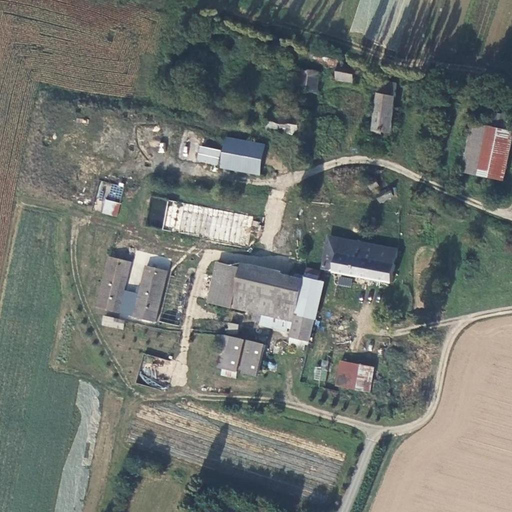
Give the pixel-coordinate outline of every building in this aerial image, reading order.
[(295,57),(297,47),(276,42),(274,50),(295,57)] [(351,77),(353,63),(338,60),(338,56),(325,52),(324,55),(310,51),(309,56),(313,57),(312,60),(321,63),(321,65),(336,69),(336,74),(351,77)] [(315,88),(317,72),(303,69),(300,86),(315,88)] [(372,129),(389,131),(394,81),(379,77),(372,129)] [(465,119),(456,169),(499,177),(510,112),(485,107),(483,122),(465,119)] [(269,109),(268,116),(267,127),(297,131),(299,115),(269,109)] [(259,173),(265,141),(201,129),(195,160),(259,173)] [(372,177),(366,180),(369,186),(375,183),(372,177)] [(388,187),(375,192),(379,199),(391,194),(388,187)] [(114,217),(117,202),(104,200),(102,214),(114,217)] [(176,200),(169,230),(243,243),(249,215),(176,200)] [(390,282),(394,262),(396,249),(395,249),(329,235),(322,266),(334,269),(333,271),(390,282)] [(217,249),(216,254),(289,269),(297,266),(217,249)] [(289,269),(216,254),(207,295),(255,305),(254,312),(261,313),(260,317),(288,323),(289,319),(290,313),(295,314),(294,320),(290,340),(305,343),(305,340),(307,334),(309,335),(311,327),(313,317),(322,280),(317,278),(318,271),(305,267),(297,266),(289,269)] [(127,263),(106,258),(94,309),(128,317),(130,310),(117,307),(127,263)] [(164,271),(142,266),(136,293),(126,291),(122,306),(133,308),(131,317),(153,322),(164,271)] [(187,280),(167,276),(156,322),(176,326),(187,280)] [(338,285),(351,287),(352,277),(339,276),(338,285)] [(121,323),(101,318),(99,326),(120,330),(121,323)] [(227,329),(221,361),(259,369),(265,336),(227,329)] [(339,360),(335,381),(348,383),(355,385),(359,364),(339,360)] [(359,364),(355,385),(369,388),(373,366),(359,364)] [(326,381),(327,368),(314,367),(313,380),(326,381)]
